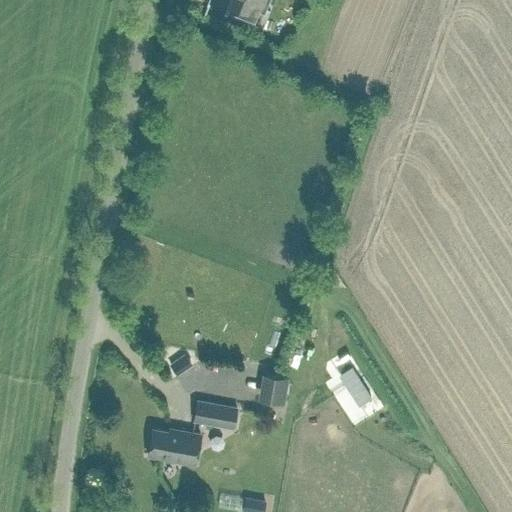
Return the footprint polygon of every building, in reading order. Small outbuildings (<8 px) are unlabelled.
[(216,0),(234,7),(232,11),(253,19),(257,9),(262,11),(266,0),(216,0)] [(370,394),(351,364),(341,371),(360,400),(370,394)] [(266,372),(262,396),(282,399),(286,376),(266,372)] [(193,418),(232,425),(236,405),(196,398),(193,418)] [(146,452),(194,461),(200,430),(168,424),(168,427),(151,424),(146,452)] [(243,494),(240,510),(251,511),(262,511),(264,508),(265,498),(243,494)]
